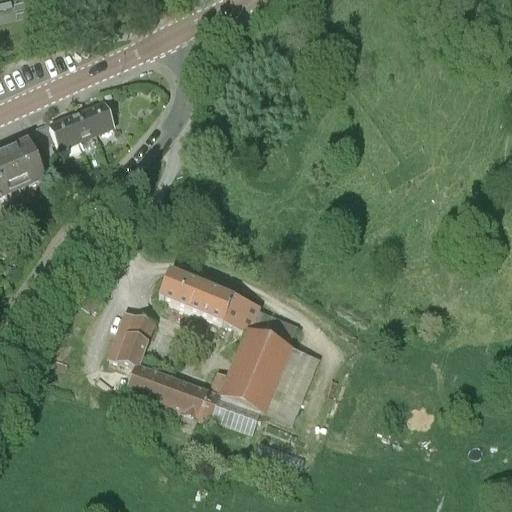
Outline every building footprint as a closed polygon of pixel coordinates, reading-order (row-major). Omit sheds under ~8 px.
[(102,124),(84,132),(93,154),(112,146),(102,124)] [(84,132),(66,139),(75,161),(93,154),(84,132)] [(57,169),(75,161),(66,139),(49,146),(48,146),(54,161),(57,169)] [(48,146),(49,146),(46,140),(34,145),(38,155),(42,166),(54,161),(48,146)] [(38,155),(27,160),(37,182),(48,178),(42,166),(38,155)] [(0,171),(0,215),(43,197),(37,182),(27,160),(0,171)] [(230,325),(166,299),(156,325),(219,351),(230,325)] [(318,319),(298,305),(290,315),(311,330),(318,319)] [(70,326),(88,338),(101,318),(83,307),(70,326)] [(230,325),(219,351),(243,361),(245,360),(253,338),(254,335),(230,325)] [(245,360),(284,376),(293,355),(253,338),(245,360)] [(149,349),(123,340),(106,387),(131,396),(133,395),(137,383),(149,349)] [(284,376),(245,360),(243,361),(224,408),(216,425),(217,426),(257,442),(260,443),(287,378),(284,376)] [(315,389),(287,378),(260,443),(288,455),(315,389)] [(133,395),(167,407),(171,395),(137,383),(133,395)] [(216,425),(206,421),(167,407),(133,395),(131,396),(122,422),(206,453),(208,450),(217,426),(216,425)] [(224,408),(213,403),(206,421),(216,425),(224,408)] [(208,450),(248,465),(257,442),(217,426),(208,450)] [(307,488),(255,470),(248,489),(300,507),(307,488)]
